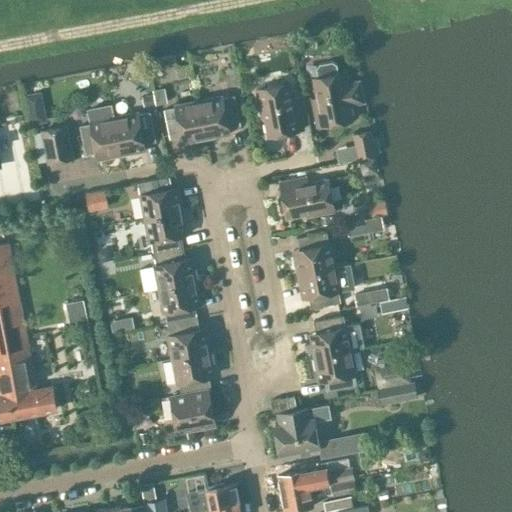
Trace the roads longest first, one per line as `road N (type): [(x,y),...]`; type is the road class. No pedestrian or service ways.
road 1 (residential): [(247,382),(282,372),(249,185),(214,186)]
road 2 (residential): [(0,499),(252,448)]
road 3 (residential): [(214,186),(173,168),(31,192),(5,187)]
road 4 (residential): [(247,382),(214,186)]
